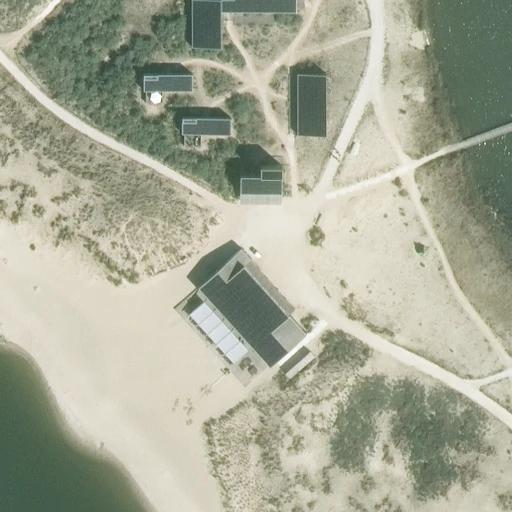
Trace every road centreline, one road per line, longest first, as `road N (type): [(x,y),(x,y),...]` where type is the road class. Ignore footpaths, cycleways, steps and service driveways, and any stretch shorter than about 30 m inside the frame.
road 1 (track): [(511,424),(338,319),(308,279),(290,233),(319,203),(373,87),(382,36),(376,0)]
road 2 (track): [(290,233),(212,202),(79,128),(0,59)]
road 3 (track): [(382,36),(285,62),(259,87)]
road 4 (track): [(251,218),(162,299)]
